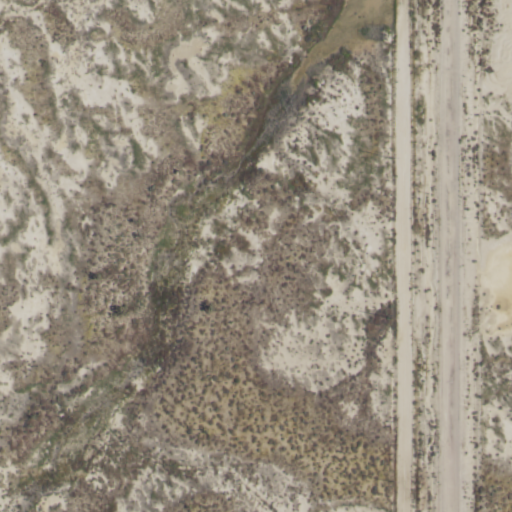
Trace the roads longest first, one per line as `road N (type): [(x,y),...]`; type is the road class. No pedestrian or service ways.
road 1 (residential): [(393,511),(391,0)]
road 2 (residential): [(452,511),(452,0)]
